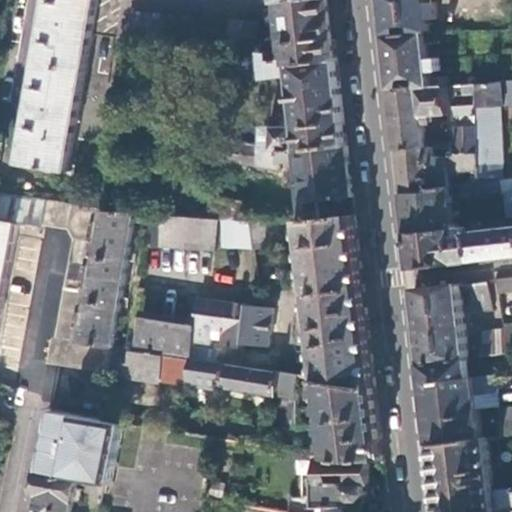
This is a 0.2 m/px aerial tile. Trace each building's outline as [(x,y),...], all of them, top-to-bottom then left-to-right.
[(50,0),(24,163),(72,171),(99,0),(50,0)] [(281,0),(288,63),(339,57),(332,0),(281,0)] [(425,30),(430,30),(428,18),(438,17),(436,2),(427,3),(426,0),(381,0),(383,13),(385,33),(425,30)] [(260,21),(137,11),(133,41),(258,50),(260,21)] [(430,74),(444,73),(442,58),(429,59),(425,30),(385,33),(389,62),(392,89),(432,86),(430,74)] [(276,64),(273,51),(265,50),(268,76),(293,73),(298,116),(294,116),(293,119),(294,126),(270,122),(268,144),(301,149),(349,143),(347,125),(343,90),(339,57),(288,63),(276,64)] [(506,161),(503,97),(511,95),(511,79),(477,83),(479,149),(480,163),(506,161)] [(479,149),(477,83),(463,84),(464,90),(464,94),(460,94),(455,98),(456,114),(461,114),(462,125),(457,125),(459,152),(479,149)] [(463,84),(432,86),(392,89),(395,118),(399,147),(427,144),(423,115),(451,112),(449,95),(454,94),(454,91),(464,90),(463,84)] [(222,138),(219,158),(281,166),(283,159),(297,161),(305,221),(329,218),(327,199),(355,196),(354,180),(349,143),(301,149),(268,144),(222,138)] [(438,155),(453,153),(452,140),(436,141),(437,145),(438,155)] [(427,144),(399,147),(402,168),(404,191),(450,185),(448,170),(471,170),(473,182),(481,181),(480,163),(479,149),(459,152),(453,153),(438,155),(437,145),(427,146),(427,144)] [(511,177),(481,181),(473,182),(459,184),(460,198),(507,193),(509,208),(511,207),(511,177)] [(450,185),(404,191),(407,214),(410,240),(414,268),(439,266),(460,263),(456,235),(455,229),(461,228),(460,222),(455,223),(450,185)] [(51,199),(0,191),(0,220),(21,224),(45,228),(46,224),(51,199)] [(131,200),(109,198),(107,208),(107,211),(129,212),(131,200)] [(220,219),(224,219),(243,220),(245,201),(212,198),(211,218),(220,219)] [(59,226),(63,201),(51,199),(46,224),(59,226)] [(72,228),(76,203),(63,201),(59,226),(72,228)] [(107,211),(107,208),(76,203),(72,228),(77,239),(102,244),(107,211)] [(117,347),(139,213),(129,212),(107,211),(102,244),(99,257),(98,269),(96,282),(94,295),(92,306),(90,319),(88,332),(86,342),(115,346),(117,347)] [(161,247),(165,215),(152,214),(147,245),(161,247)] [(175,247),(179,216),(165,215),(161,247),(175,247)] [(365,271),(358,215),(329,218),(305,221),(302,221),(310,296),(367,290),(365,271)] [(188,248),(192,217),(179,216),(175,247),(188,248)] [(511,216),(503,217),(504,227),(473,230),(477,261),(502,258),(511,256),(511,216)] [(203,249),(207,218),(192,217),(188,248),(203,249)] [(504,227),(503,217),(472,221),(473,230),(504,227)] [(217,250),(220,219),(211,218),(207,218),(203,249),(217,250)] [(256,248),(253,221),(243,220),(224,219),(225,247),(256,248)] [(0,326),(21,224),(0,220),(0,326)] [(283,242),(280,223),(253,221),(256,248),(275,248),(273,241),(283,242)] [(473,230),(456,235),(460,263),(467,262),(477,261),(473,230)] [(99,257),(102,244),(77,239),(75,252),(99,257)] [(72,264),(98,269),(99,257),(75,252),(72,264)] [(70,277),(96,282),(98,269),(72,264),(70,277)] [(67,290),(94,295),(96,282),(70,277),(67,290)] [(511,277),(509,277),(497,279),(500,293),(511,292),(511,277)] [(462,282),(416,288),(425,362),(470,357),(508,353),(505,329),(478,332),(468,342),(465,319),(470,318),(469,312),(493,310),(489,282),(462,284),(462,282)] [(65,301),(92,306),(94,295),(67,290),(65,301)] [(370,313),(367,290),(310,296),(320,378),(378,387),(370,313)] [(194,344),(213,346),(214,338),(245,342),(249,305),(201,298),(200,306),(197,324),(194,344)] [(62,314),(90,319),(92,306),(65,301),(62,314)] [(249,305),(245,342),(271,346),(275,309),(249,305)] [(60,327),(88,332),(90,319),(62,314),(60,327)] [(192,358),(193,347),(194,344),(197,324),(144,317),(139,350),(163,354),(192,358)] [(57,339),(86,342),(88,332),(60,327),(57,339)] [(112,372),(115,346),(86,342),(57,339),(54,338),(50,362),(112,372)] [(139,350),(117,347),(115,346),(112,372),(160,380),(163,354),(139,350)] [(218,351),(193,347),(192,358),(216,362),(218,351)] [(189,381),(192,358),(163,354),(160,380),(188,384),(189,381)] [(473,376),(470,357),(425,362),(434,444),(483,438),(480,405),(494,403),(493,392),(498,391),(496,374),(473,376)] [(297,391),(300,375),(216,362),(192,358),(189,381),(278,393),(274,425),(293,428),(297,426),(297,391)] [(381,414),(378,387),(320,378),(328,437),(385,442),(381,414)] [(511,434),(511,407),(499,409),(502,436),(511,434)] [(115,481),(126,422),(53,410),(41,469),(81,475),(91,477),(107,480),(115,481)] [(387,457),(385,442),(328,437),(330,455),(373,457),(387,457)] [(483,438),(434,444),(438,479),(442,511),(501,511),(511,511),(511,510),(511,487),(494,490),(488,438),(483,438)] [(317,460),(305,460),(307,495),(319,495),(319,479),(324,479),(323,454),(317,453),(317,460)] [(373,457),(330,455),(323,454),(324,479),(319,479),(319,495),(319,504),(323,506),(358,505),(357,498),(363,498),(370,491),(369,481),(374,481),(373,457)] [(73,511),(81,475),(41,469),(36,492),(41,493),(39,504),(73,511)] [(89,489),(105,492),(107,480),(91,477),(89,489)]
